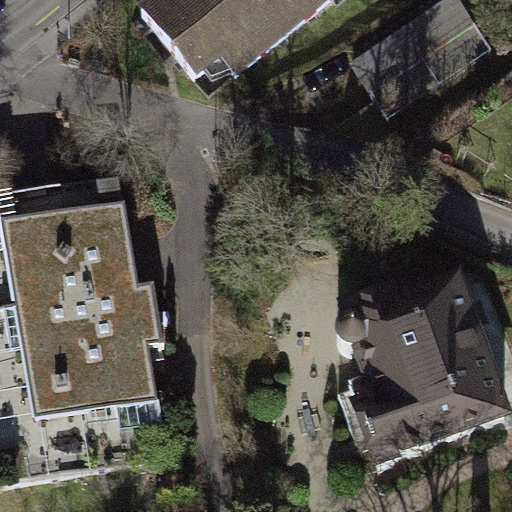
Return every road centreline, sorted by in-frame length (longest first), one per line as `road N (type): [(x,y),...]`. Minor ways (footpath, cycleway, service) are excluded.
road 1 (residential): [(166,120),(202,181),(203,399),(215,486),(227,511)]
road 2 (residential): [(166,120),(386,178),(511,233)]
road 3 (residential): [(0,33),(46,80),(166,120)]
